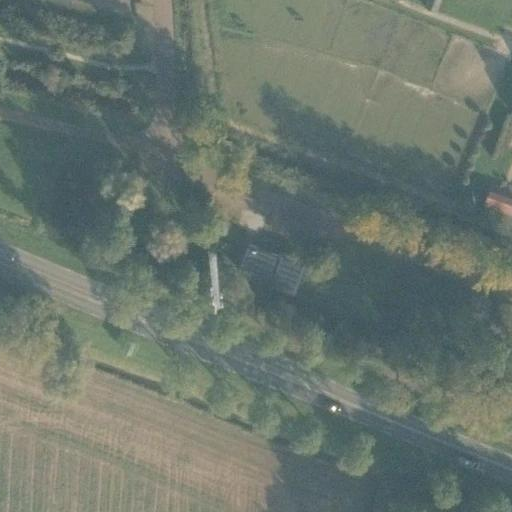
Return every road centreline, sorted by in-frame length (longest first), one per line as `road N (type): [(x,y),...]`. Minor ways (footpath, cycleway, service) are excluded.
road 1 (primary): [(511,462),(0,247)]
road 2 (primary): [(0,268),(511,475)]
road 3 (residential): [(511,289),(165,157),(162,0)]
